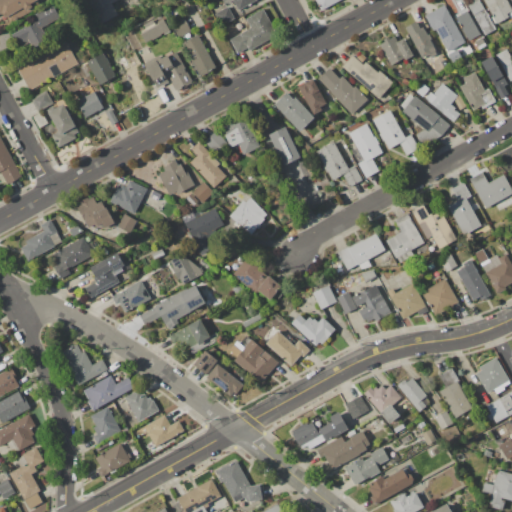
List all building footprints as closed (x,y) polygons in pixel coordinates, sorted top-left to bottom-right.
[(0,0),(38,0),(42,7),(11,23),(8,17),(4,19),(2,14),(0,14),(0,0)] [(91,0),(117,0),(112,3),(118,14),(104,21),(91,0)] [(256,0),(239,10),(233,0),(224,5),(221,0),(256,0)] [(314,0),(340,0),(321,11),(314,0)] [(462,0),(466,6),(460,9),(454,0),(462,0)] [(478,0),(495,29),(484,35),(467,5),(470,3),(468,0),(478,0)] [(483,0),(507,0),(511,9),(511,11),(508,14),(509,17),(497,24),(483,0)] [(444,4),(465,42),(448,51),(436,29),(432,31),(424,15),(444,4)] [(13,33),(34,22),(31,16),(52,5),(59,18),(40,28),(45,38),(31,45),(30,42),(20,47),(13,33)] [(214,13),(228,6),(234,18),(221,25),(214,13)] [(237,53),(230,39),(245,31),(240,22),(264,9),(277,34),(248,50),(247,48),(237,53)] [(466,11),(479,34),(467,41),(454,18),(466,11)] [(183,18),(190,31),(179,38),(171,24),(183,18)] [(144,43),(139,34),(147,30),(143,23),(152,19),(156,25),(158,24),(157,22),(163,19),(169,31),(164,34),(163,33),(144,43)] [(405,28),(417,21),(421,28),(422,27),(427,35),(429,34),(438,49),(436,50),(440,57),(426,64),(405,28)] [(198,34),(215,67),(198,76),(181,44),(198,34)] [(379,44),(395,35),(399,41),(404,38),(413,55),(406,59),(405,57),(391,65),(379,44)] [(473,42),(483,37),(486,43),(476,48),(473,42)] [(17,67),(65,40),(78,64),(60,74),(55,64),(50,67),(55,77),(30,91),(17,67)] [(476,53),(487,46),(492,54),(481,61),(476,53)] [(506,49),(511,59),(511,79),(510,80),(496,54),(506,49)] [(447,55),(457,50),(461,57),(451,62),(447,55)] [(176,51),(192,81),(176,90),(169,78),(167,79),(168,82),(157,88),(145,65),(156,59),(157,61),(168,55),(168,56),(176,51)] [(103,53),(115,75),(110,78),(111,80),(106,83),(105,81),(98,84),(86,63),(103,53)] [(342,66),(352,55),(363,64),(365,61),(377,72),(379,70),(394,83),(379,99),(342,66)] [(492,56),(507,84),(504,86),(508,94),(501,98),(496,90),(494,91),(479,63),(492,56)] [(318,78),(329,67),(339,78),(342,75),(353,87),(355,86),(368,100),(352,115),(318,78)] [(474,72),(484,90),(488,88),(495,101),(482,108),(481,106),(472,110),(459,87),(465,84),(463,78),(474,72)] [(404,78),(410,82),(406,87),(400,82),(404,78)] [(299,86),(313,79),(326,104),(320,107),(321,109),(313,114),(299,86)] [(423,83),(429,88),(423,96),(417,92),(423,83)] [(424,98),(430,91),(434,93),(442,83),(457,95),(449,105),(460,115),(454,122),(424,98)] [(158,92),(163,89),(168,100),(164,102),(158,92)] [(31,98),(46,90),(53,104),(38,112),(31,98)] [(84,117),(76,102),(83,98),(82,96),(85,94),(86,96),(94,92),(102,107),(84,117)] [(274,104),(286,92),(293,99),(295,97),(314,117),(300,130),(274,104)] [(402,112),(405,108),(401,105),(409,94),(413,97),(414,96),(440,115),(439,116),(450,124),(442,135),(437,132),(431,127),(427,131),(402,112)] [(63,103),(79,131),(74,134),(76,137),(58,147),(52,135),(58,132),(48,112),(63,103)] [(105,113),(112,109),(118,120),(111,124),(105,113)] [(372,119),(390,109),(405,137),(411,134),(419,148),(406,155),(400,143),(388,149),(372,119)] [(247,115),(261,148),(242,155),(238,144),(230,147),(222,128),(227,126),(226,124),(247,115)] [(367,123),(374,137),(375,136),(379,143),(378,144),(382,152),(371,158),(378,171),(366,177),(358,163),(363,160),(349,133),(367,123)] [(268,134),(285,126),(301,156),(284,165),(268,134)] [(415,133),(424,129),(427,131),(431,127),(437,132),(442,135),(421,145),(415,133)] [(205,142),(215,131),(227,143),(217,153),(205,142)] [(0,137),(21,177),(7,184),(0,171),(0,137)] [(190,162),(197,156),(190,148),(199,141),(220,164),(218,166),(227,176),(214,188),(190,162)] [(316,151),(333,141),(349,168),(354,165),(362,179),(350,186),(343,175),(333,181),(316,151)] [(159,174),(164,171),(162,167),(169,164),(168,162),(175,159),(178,164),(180,163),(184,172),(187,171),(194,186),(171,197),(159,174)] [(469,179),(482,171),(489,182),(503,174),(511,190),(511,192),(486,208),(469,179)] [(109,201),(116,188),(120,189),(122,186),(125,187),(129,180),(146,189),(133,213),(109,201)] [(204,182),(213,192),(202,203),(192,192),(204,182)] [(448,207),(458,201),(451,190),(463,183),(476,204),(471,207),(481,224),(464,234),(448,207)] [(186,198),(190,194),(198,201),(193,206),(186,198)] [(76,205),(80,203),(79,201),(87,197),(88,199),(93,196),(97,203),(101,201),(103,205),(93,211),(94,213),(106,207),(114,223),(105,228),(102,223),(96,227),(95,224),(88,228),(76,205)] [(229,216),(243,200),(245,202),(249,197),(267,213),(264,218),(265,219),(252,235),(229,216)] [(411,212),(424,205),(429,214),(432,212),(434,216),(441,212),(456,238),(439,249),(432,237),(427,240),(411,212)] [(223,225),(192,241),(184,224),(185,224),(182,217),(192,211),(196,218),(215,208),(223,225)] [(124,213),(137,220),(130,233),(117,227),(124,213)] [(407,214),(429,252),(402,269),(385,240),(400,231),(394,222),(407,214)] [(55,246),(27,260),(21,248),(27,245),(25,240),(44,230),(41,224),(51,219),(57,233),(61,241),(54,245),(55,246)] [(69,229),(77,225),(84,231),(73,236),(69,229)] [(337,252),(375,233),(384,250),(367,259),(371,266),(361,269),(358,264),(346,269),(337,252)] [(83,237),(87,244),(91,242),(93,246),(90,248),(93,254),(67,269),(70,273),(60,279),(54,267),(58,265),(52,255),(83,237)] [(151,254),(162,248),(165,255),(154,260),(151,254)] [(474,253),(482,248),(488,258),(497,253),(499,257),(506,253),(511,264),(511,281),(505,285),(507,288),(497,293),(474,253)] [(180,285),(199,275),(186,251),(167,261),(180,285)] [(119,281),(90,298),(84,288),(91,284),(90,282),(94,280),(93,278),(94,277),(89,268),(117,252),(124,265),(121,267),(122,268),(114,273),(119,281)] [(439,259),(450,254),(457,267),(446,272),(439,259)] [(232,275),(240,266),(236,263),(243,255),(266,274),(258,284),(260,286),(269,276),(281,286),(270,299),(260,291),(257,295),(232,275)] [(457,271),(464,267),(462,264),(470,259),(491,296),(482,301),(480,297),(473,301),(457,271)] [(427,265),(433,262),(435,267),(430,270),(427,265)] [(366,283),(360,273),(373,270),(377,277),(366,283)] [(421,292),(443,279),(460,307),(452,312),(448,307),(435,315),(421,292)] [(112,296),(118,292),(118,293),(126,289),(126,288),(140,280),(150,298),(125,312),(119,302),(116,304),(112,296)] [(388,291),(393,288),(396,293),(413,283),(427,310),(418,315),(416,312),(403,319),(388,291)] [(139,315),(195,285),(205,304),(176,319),(179,323),(173,327),(173,328),(169,330),(161,316),(144,325),(139,315)] [(313,293),(329,285),(337,300),(321,308),(313,293)] [(376,285),(390,312),(375,320),(374,318),(365,322),(359,310),(367,306),(365,301),(356,306),(351,298),(376,285)] [(203,292),(209,289),(213,297),(208,300),(203,292)] [(337,297),(348,291),(351,298),(356,306),(357,308),(345,314),(337,297)] [(241,322),(260,313),(262,318),(244,328),(241,322)] [(291,323),(299,315),(305,320),(309,316),(313,320),(314,318),(319,322),(323,317),(336,329),(322,344),(319,342),(315,346),(291,323)] [(169,335),(200,319),(209,336),(217,332),(220,339),(192,354),(188,345),(178,351),(169,335)] [(266,343),(277,330),(294,345),(298,340),(308,348),(302,355),(300,354),(291,365),(266,343)] [(247,335),(278,362),(260,383),(233,360),(236,356),(229,349),(237,340),(244,347),(245,345),(241,341),(247,335)] [(61,352),(77,344),(81,352),(84,351),(92,365),(102,359),(108,369),(78,385),(61,352)] [(205,351),(217,360),(206,375),(193,366),(205,351)] [(495,357),(511,383),(488,396),(475,373),(480,370),(478,367),(495,357)] [(217,364),(243,384),(236,394),(234,392),(231,396),(207,377),(217,364)] [(0,373),(12,367),(22,385),(0,396),(0,373)] [(452,368),(459,380),(457,382),(472,407),(455,417),(439,391),(447,387),(440,375),(452,368)] [(92,410),(87,401),(89,400),(84,390),(111,375),(116,383),(128,376),(134,387),(92,410)] [(397,385),(404,379),(407,382),(412,378),(432,401),(419,412),(397,385)] [(364,393),(371,387),(372,389),(375,386),(378,388),(382,385),(385,389),(390,384),(401,397),(391,406),(390,404),(380,412),(364,393)] [(125,396),(138,389),(140,393),(140,397),(142,395),(144,393),(147,398),(150,397),(152,400),(153,400),(159,411),(139,422),(135,414),(133,414),(127,404),(129,403),(125,396)] [(0,417),(0,401),(19,391),(22,396),(25,395),(31,407),(3,423),(0,417)] [(486,405),(511,391),(511,408),(504,413),(505,415),(490,422),(487,416),(490,414),(486,405)] [(346,403),(360,396),(368,411),(354,418),(346,403)] [(379,413),(380,412),(390,404),(391,406),(400,416),(390,424),(379,413)] [(107,406),(120,431),(97,443),(93,436),(97,434),(93,427),(95,426),(89,416),(107,406)] [(307,450),(297,448),(289,431),(306,422),(307,425),(312,422),(316,429),(321,427),(321,428),(332,422),(330,417),(339,411),(348,428),(307,450)] [(435,416),(446,411),(453,424),(441,429),(435,416)] [(0,429),(28,414),(35,426),(32,427),(34,433),(32,434),(36,442),(13,455),(7,445),(2,448),(1,445),(0,445),(0,429)] [(138,428),(164,414),(175,434),(149,448),(138,428)] [(393,428),(402,423),(405,428),(395,433),(393,428)] [(421,434),(430,429),(436,440),(427,445),(421,434)] [(316,451),(341,437),(344,442),(351,438),(350,436),(361,430),(369,444),(365,446),(367,448),(359,452),(360,454),(332,470),(325,455),(320,458),(316,451)] [(511,456),(507,459),(498,444),(510,438),(511,441),(511,456)] [(106,443),(111,439),(114,444),(109,447),(106,443)] [(95,458),(120,443),(126,454),(129,452),(132,457),(129,459),(130,461),(105,476),(105,475),(101,477),(97,469),(100,468),(95,458)] [(10,473),(20,467),(16,459),(23,455),(22,454),(35,447),(43,462),(34,467),(36,471),(32,474),(40,489),(37,491),(43,502),(30,509),(10,473)] [(345,468),(362,458),(364,461),(371,457),(370,454),(382,447),(389,459),(377,466),(381,472),(369,478),(369,477),(355,485),(345,468)] [(485,449),(492,453),(490,458),(482,454),(485,449)] [(389,459),(397,455),(399,460),(392,464),(389,459)] [(236,460),(250,485),(259,485),(263,499),(249,502),(248,496),(243,497),(235,502),(223,482),(221,483),(218,477),(220,476),(217,471),(236,460)] [(375,504),(370,496),(372,495),(366,485),(383,476),(384,478),(403,469),(406,475),(410,473),(415,483),(375,504)] [(497,469),(511,473),(511,501),(505,499),(502,509),(487,505),(490,495),(480,492),(484,481),(492,484),(497,469)] [(0,491),(0,471),(1,471),(5,479),(9,477),(17,492),(4,499),(0,491)] [(202,505),(205,511),(181,511),(174,498),(210,479),(219,496),(202,505)] [(405,497),(414,492),(422,506),(410,511),(394,511),(390,504),(389,501),(403,493),(405,497)] [(427,511),(450,511),(446,503),(427,511)]
